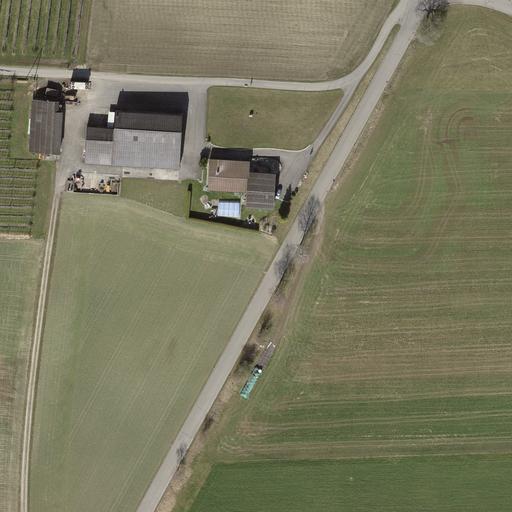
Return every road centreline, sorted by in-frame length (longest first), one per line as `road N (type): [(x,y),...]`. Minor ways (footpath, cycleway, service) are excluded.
road 1 (tertiary): [(426,0),(145,511)]
road 2 (track): [(0,72),(328,87),(352,80),(391,23),(418,0)]
road 3 (track): [(173,511),(269,338),(318,230),(319,194)]
road 4 (track): [(23,511),(31,382),(59,185)]
